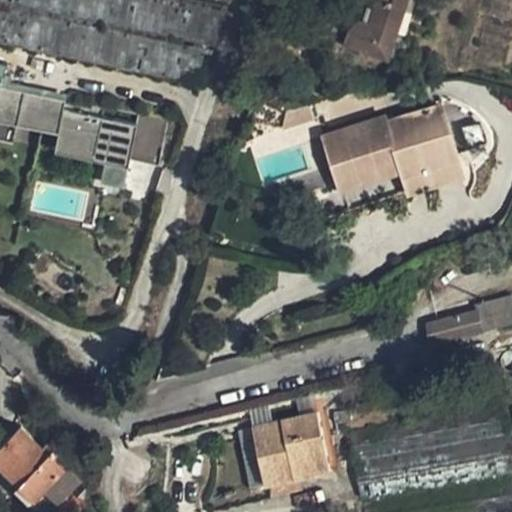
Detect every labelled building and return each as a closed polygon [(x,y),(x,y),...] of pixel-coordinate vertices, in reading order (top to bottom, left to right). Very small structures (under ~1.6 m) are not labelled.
[(345,43),(387,58),(406,0),(376,0),(368,24),(353,19),(345,43)] [(0,133),(15,136),(24,91),(0,85),(0,133)] [(36,93),(24,91),(17,125),(29,127),(36,93)] [(36,93),(29,127),(59,133),(56,144),(107,155),(105,162),(128,167),(129,160),(159,166),(168,121),(139,115),(137,125),(63,109),(65,100),(36,93)] [(383,117),(323,137),(340,190),(400,170),(408,192),(463,173),(440,104),(385,122),(383,117)] [(0,133),(0,140),(13,143),(15,136),(0,133)] [(107,155),(56,144),(55,151),(105,162),(107,155)] [(123,189),(128,167),(105,162),(100,184),(123,189)] [(344,202),(340,190),(317,198),(321,210),(344,202)] [(133,266),(94,258),(88,287),(128,295),(133,266)] [(485,307),(489,329),(511,322),(511,296),(486,303),(485,307)] [(477,311),(482,331),(489,329),(485,307),(477,309),(477,311)] [(428,324),(433,344),(482,331),(477,311),(428,324)] [(300,416),(318,411),(315,396),(297,401),(300,416)] [(510,475),(497,407),(352,435),(365,503),(510,475)] [(332,469),(318,411),(254,427),(254,428),(268,484),(332,469)] [(48,452),(20,425),(0,445),(0,463),(16,479),(34,497),(44,487),(58,500),(68,490),(80,477),(52,448),(48,452)] [(251,488),(268,484),(254,428),(238,432),(251,488)] [(16,479),(0,463),(0,481),(6,488),(16,479)] [(302,490),(298,477),(268,484),(271,498),(302,490)] [(75,498),(68,490),(58,500),(70,511),(85,511),(88,509),(90,482),(75,498)] [(366,511),(511,511),(511,487),(511,484),(366,511)]
